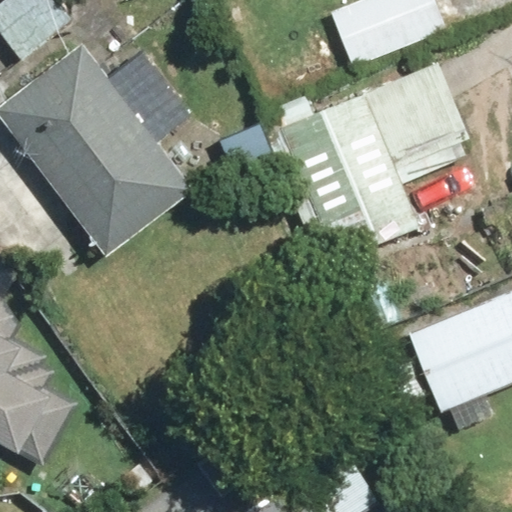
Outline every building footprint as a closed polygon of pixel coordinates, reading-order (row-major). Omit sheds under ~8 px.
[(60,0),(10,0),(0,7),(0,22),(25,58),(76,22),(60,0)] [(463,26),(451,0),(373,0),(339,16),(364,71),(463,26)] [(99,45),(9,107),(117,264),(207,202),(99,45)] [(383,101),(296,139),(350,263),(437,225),(383,101)] [(511,132),(498,139),(511,170),(511,132)] [(0,438),(57,468),(93,398),(60,381),(67,367),(25,345),(40,316),(0,294),(0,438)] [(511,302),(422,341),(453,413),(511,387),(511,302)] [(345,511),(321,473),(260,511),(345,511)]
